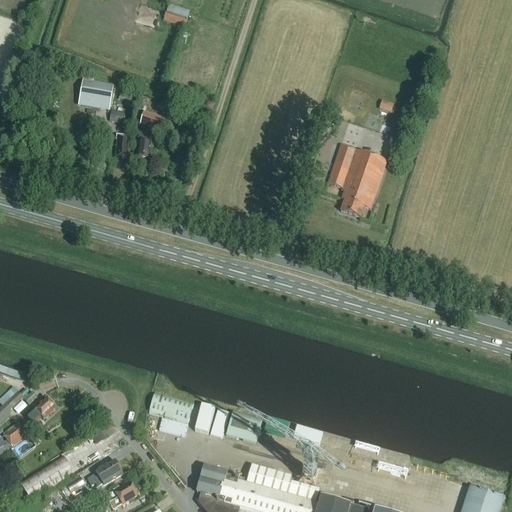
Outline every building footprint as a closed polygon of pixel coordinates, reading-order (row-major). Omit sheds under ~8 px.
[(170,6),(164,22),(186,29),(191,13),(170,6)] [(79,105),(110,111),(114,90),(83,84),(79,105)] [(127,102),(130,92),(123,90),(120,100),(127,102)] [(137,96),(129,95),(128,106),(136,107),(137,96)] [(379,110),(391,113),(394,103),(381,101),(379,110)] [(113,112),(111,123),(125,126),(127,114),(113,112)] [(144,114),(140,127),(161,134),(165,121),(144,114)] [(204,120),(189,114),(185,125),(190,129),(199,133),(204,120)] [(141,133),(141,138),(139,138),(138,143),(137,160),(150,161),(151,145),(151,139),(152,134),(141,133)] [(129,137),(118,136),(116,136),(116,142),(117,142),(116,158),(128,159),(129,143),(129,137)] [(364,209),(370,211),(387,163),(341,147),(328,185),(342,190),(342,193),(344,194),(342,201),(344,202),(341,213),(361,220),(364,209)] [(0,368),(0,374),(30,385),(32,379),(0,368)] [(0,421),(23,400),(17,393),(13,389),(0,401),(0,405),(2,407),(0,409),(0,421)] [(29,397),(24,401),(29,406),(37,398),(33,393),(29,397)] [(148,415),(168,421),(188,427),(194,405),(155,394),(148,415)] [(34,428),(42,420),(43,422),(55,410),(46,401),(27,419),(34,428)] [(19,415),(26,407),(23,403),(15,411),(19,415)] [(262,423),(232,414),(226,438),(255,446),(262,423)] [(279,423),(277,437),(306,442),(308,428),(279,423)] [(27,437),(18,426),(3,437),(10,447),(11,446),(12,448),(27,437)] [(310,430),(306,443),(333,451),(337,438),(310,430)] [(103,441),(98,434),(90,439),(91,439),(95,446),(103,441)] [(334,451),(359,457),(363,444),(338,437),(334,451)] [(62,458),(19,484),(30,502),(74,476),(62,458)] [(99,470),(100,471),(95,474),(96,476),(90,479),(90,480),(87,482),(91,489),(94,487),(96,490),(102,487),(103,488),(122,477),(121,475),(122,475),(120,471),(119,471),(117,468),(118,468),(116,464),(115,464),(115,463),(103,469),(103,468),(99,470)] [(200,496),(198,505),(204,511),(238,511),(239,510),(245,511),(356,511),(320,502),(319,507),(315,506),(319,492),(289,484),(290,478),(251,467),(247,483),(226,477),(226,475),(204,469),(197,495),(200,496)] [(70,495),(77,491),(84,488),(82,484),(79,478),(65,486),(70,495)] [(113,503),(134,491),(130,484),(109,496),(113,503)] [(500,511),(504,500),(469,489),(461,511),(500,511)] [(134,491),(113,503),(117,510),(138,498),(134,491)] [(82,493),(73,499),(76,504),(85,498),(82,493)] [(84,511),(91,511),(100,507),(96,500),(82,508),(84,511)]
